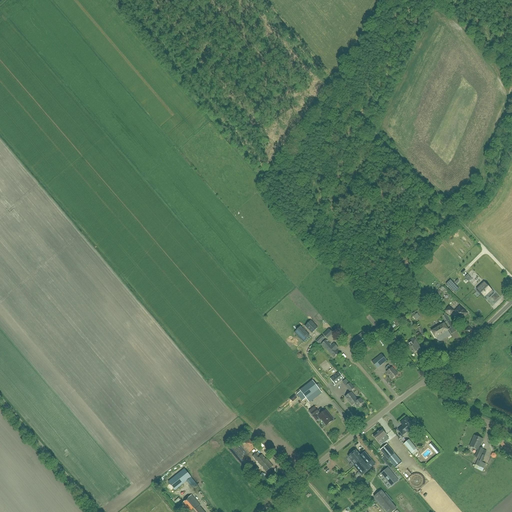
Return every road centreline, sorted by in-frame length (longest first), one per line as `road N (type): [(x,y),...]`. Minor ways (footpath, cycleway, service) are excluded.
road 1 (track): [(455,216),(260,0)]
road 2 (tertiary): [(262,511),(427,378)]
road 3 (track): [(455,216),(491,164),(511,81)]
road 4 (unclassified): [(95,511),(0,399)]
